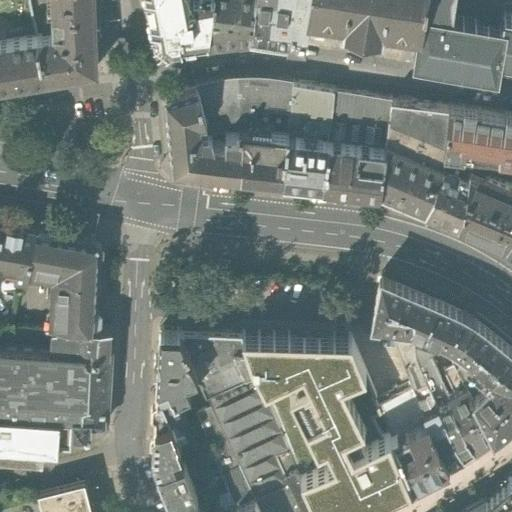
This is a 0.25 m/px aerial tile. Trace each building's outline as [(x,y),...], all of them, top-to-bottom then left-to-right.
[(50,0),(52,33),(36,36),(44,77),(73,73),(96,69),(94,21),(93,0),(50,0)] [(194,43),(195,10),(212,7),(213,0),(147,0),(148,2),(157,48),(194,43)] [(213,0),(212,7),(207,42),(234,38),(248,37),(249,31),(252,0),(213,0)] [(252,0),(249,31),(285,37),(284,41),(303,44),(308,15),(341,20),(340,29),(349,30),(349,27),(357,28),(357,32),(360,32),(365,33),(366,30),(374,31),(373,34),(382,36),(384,27),(402,30),(420,33),(425,0),(252,0)] [(450,19),(453,0),(425,0),(420,33),(416,57),(460,64),(494,70),(496,61),(511,63),(511,16),(501,15),(499,27),(450,19)] [(195,10),(194,43),(198,43),(207,42),(212,7),(195,10)] [(44,77),(36,36),(0,41),(0,85),(17,83),(44,77)] [(216,82),(199,87),(209,133),(240,131),(240,128),(241,106),(239,79),(216,82)] [(266,80),(239,79),(241,106),(240,128),(286,133),(292,84),(266,80)] [(310,87),(292,84),(286,133),(327,140),(332,90),(310,87)] [(239,175),(240,131),(209,133),(199,87),(165,96),(172,168),(207,172),(239,175)] [(327,140),(384,147),(391,99),(361,94),(332,90),(327,140)] [(384,147),(378,191),(424,210),(442,165),(449,106),(418,102),(391,99),(384,147)] [(442,165),(424,210),(440,217),(458,225),(463,203),(471,156),(490,158),(488,169),(511,171),(511,115),(486,112),(474,110),(449,106),(442,165)] [(240,131),(239,175),(259,178),(280,180),(286,133),(240,128),(240,131)] [(327,140),(286,133),(280,180),(321,184),(327,140)] [(327,140),(321,184),(348,188),(378,191),(384,147),(327,140)] [(463,203),(458,225),(480,234),(505,245),(511,220),(511,171),(488,169),(490,158),(471,156),(463,203)] [(27,277),(36,229),(35,228),(0,222),(0,286),(18,290),(25,290),(27,277)] [(52,276),(96,278),(98,252),(100,249),(101,244),(95,237),(90,236),(87,238),(85,238),(53,232),(53,231),(51,228),(41,226),(38,228),(38,229),(36,229),(27,277),(29,277),(30,271),(43,274),(43,273),(52,276)] [(451,341),(470,314),(458,307),(381,274),(372,319),(414,325),(426,326),(435,330),(451,341)] [(96,278),(52,276),(50,324),(45,324),(45,325),(52,325),(94,326),(94,324),(96,324),(98,321),(99,310),(96,307),(95,307),(96,278)] [(487,376),(511,346),(491,329),(480,320),(470,314),(451,341),(467,354),(463,358),(487,376)] [(0,331),(14,333),(51,334),(52,325),(45,325),(0,324),(0,331)] [(104,424),(106,421),(111,343),(112,326),(94,326),(52,325),(51,334),(51,339),(50,349),(0,345),(0,411),(71,416),(70,432),(97,434),(97,424),(104,424)] [(178,328),(159,327),(156,384),(167,380),(173,393),(190,385),(186,376),(197,371),(178,328)] [(206,392),(256,369),(249,356),(241,330),(178,328),(197,371),(201,380),(206,392)] [(296,331),(241,330),(249,355),(256,369),(264,384),(266,383),(293,451),(301,470),(300,470),(309,490),(319,511),(349,511),(411,482),(393,437),(389,429),(381,432),(372,414),(381,410),(378,404),(374,395),(376,394),(350,332),(321,332),(312,331),(308,331),(306,331),(302,331),(298,331),(296,331)] [(412,385),(413,388),(429,381),(428,381),(424,371),(419,358),(415,350),(414,341),(393,338),(402,361),(412,385)] [(424,371),(428,381),(439,376),(428,352),(434,347),(414,341),(415,350),(419,358),(424,371)] [(466,385),(468,389),(492,434),(508,422),(511,418),(511,346),(487,376),(463,358),(456,368),(466,385)] [(449,399),(474,447),(492,434),(468,389),(466,385),(456,368),(453,362),(443,368),(455,392),(447,396),(449,400),(449,399)] [(256,369),(206,392),(213,407),(253,495),(261,511),(304,511),(293,489),(280,465),(275,452),(290,446),(264,386),(256,369)] [(167,380),(156,384),(156,388),(156,392),(168,421),(175,438),(190,432),(173,393),(167,380)] [(389,429),(393,437),(427,418),(424,411),(413,388),(412,385),(378,404),(381,410),(389,429)] [(157,467),(175,460),(170,452),(179,448),(175,438),(168,421),(156,392),(152,454),(157,467)] [(437,404),(462,456),(474,447),(449,399),(449,400),(437,404)] [(427,418),(448,463),(462,456),(437,404),(424,411),(427,418)] [(206,406),(196,411),(235,503),(253,495),(213,407),(207,409),(206,406)] [(71,416),(0,411),(0,458),(42,461),(43,446),(57,447),(57,441),(70,442),(70,432),(71,416)] [(393,437),(411,482),(448,463),(427,418),(393,437)] [(290,446),(275,452),(280,465),(293,489),(304,511),(319,511),(303,477),(297,465),(290,446)] [(171,502),(197,492),(183,457),(175,460),(157,467),(171,502)] [(511,469),(503,478),(506,482),(511,492),(511,469)] [(95,511),(93,503),(90,503),(84,479),(38,491),(42,511),(95,511)] [(511,511),(511,492),(506,482),(478,498),(485,511),(511,511)] [(175,511),(205,511),(197,492),(171,502),(175,511)] [(261,511),(253,495),(235,503),(238,511),(261,511)] [(485,511),(478,498),(457,511),(485,511)] [(223,509),(224,511),(238,511),(235,503),(223,509)]
